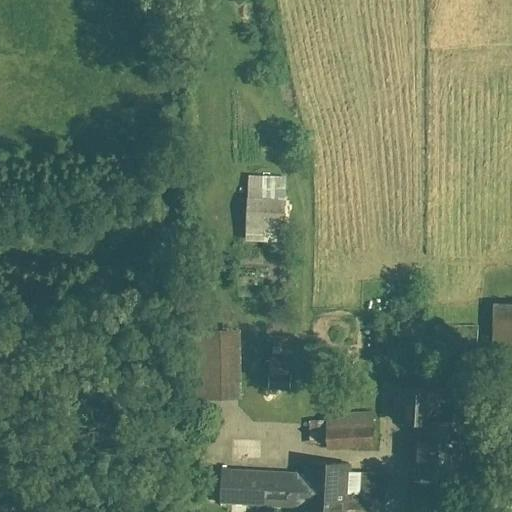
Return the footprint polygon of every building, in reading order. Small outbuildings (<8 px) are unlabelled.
[(246,228),(285,227),(284,176),(245,177),(246,228)] [(236,328),(195,327),(193,390),(234,391),(236,328)] [(268,389),(289,389),(289,360),(267,360),(268,389)] [(433,418),(434,385),(392,384),(391,417),(416,418),(433,418)] [(370,443),(369,413),(326,415),(327,445),(370,443)] [(433,418),(416,418),(413,475),(458,477),(461,420),(433,418)] [(338,511),(339,506),(382,508),(383,474),(343,472),(344,461),(306,460),(306,471),(219,467),(217,500),(309,504),(308,511),(338,511)]
